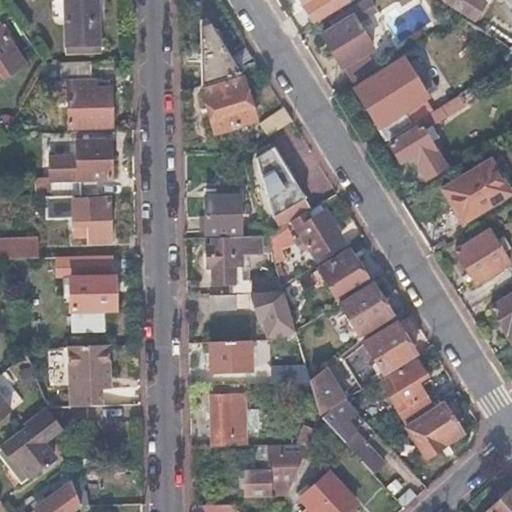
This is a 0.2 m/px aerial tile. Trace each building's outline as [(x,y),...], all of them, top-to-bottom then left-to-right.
[(99,0),(64,0),(66,54),(93,54),(93,47),(101,47),(99,0)] [(300,0),(317,25),(343,9),(337,0),(300,0)] [(340,24),(322,36),(352,86),(372,73),(362,57),(373,49),(357,23),(375,11),(367,0),(365,0),(337,20),(340,24)] [(475,0),(439,0),(472,22),(484,6),(475,0)] [(211,28),(200,29),(201,88),(242,75),(211,28)] [(0,69),(5,77),(24,65),(0,29),(0,69)] [(511,55),(491,41),(482,55),(502,69),(511,63),(511,55)] [(408,57),(355,90),(387,142),(395,137),(413,125),(406,115),(433,98),(408,57)] [(63,102),(69,102),(70,129),(115,127),(113,87),(92,88),(91,63),(61,65),(63,102)] [(243,80),(203,93),(216,133),(257,120),(243,80)] [(474,101),(467,91),(440,108),(446,119),(474,101)] [(440,108),(433,98),(406,115),(413,125),(440,108)] [(413,125),(395,137),(398,141),(389,146),(401,164),(411,158),(426,182),(446,169),(423,133),(446,119),(440,108),(413,125)] [(293,123),(288,114),(264,131),(269,140),(293,123)] [(78,160),(51,161),(52,180),(43,180),(44,197),(81,196),(81,180),(112,178),(111,144),(78,144),(78,160)] [(275,149),(258,161),(278,221),(308,201),(275,149)] [(489,160),(442,189),(463,222),(510,193),(489,160)] [(240,200),(207,199),(209,234),(243,235),(240,200)] [(110,200),(74,201),(74,237),(89,237),(89,243),(111,242),(110,200)] [(63,202),(28,203),(28,221),(64,220),(63,202)] [(305,216),(290,226),(313,264),(342,246),(321,213),(308,222),(305,216)] [(0,227),(0,258),(39,257),(38,227),(0,227)] [(265,228),(253,228),(253,239),(268,239),(265,228)] [(283,230),(268,240),(271,248),(277,269),(286,263),(281,255),(293,247),(283,230)] [(489,231),(455,252),(479,291),(511,270),(511,268),(506,258),(511,254),(511,251),(503,237),(496,242),(489,231)] [(253,239),(214,238),(214,285),(235,285),(235,294),(248,294),(285,295),(283,290),(280,280),(263,280),(243,282),(243,256),(263,256),(263,248),(271,248),(268,240),(268,239),(253,239)] [(349,253),(319,273),(340,306),(370,287),(349,253)] [(83,277),(72,277),(73,331),(104,331),(103,311),(116,310),(116,276),(113,276),(112,256),(83,257),(83,277)] [(286,263),(277,269),(279,277),(291,270),(286,263)] [(370,287),(340,306),(361,339),(390,321),(389,319),(394,316),(383,299),(379,301),(370,287)] [(285,295),(248,294),(257,324),(263,325),(267,339),(297,336),(296,335),(285,295)] [(238,297),(209,297),(209,317),(238,317),(238,297)] [(511,298),(493,311),(511,341),(511,298)] [(366,345),(369,349),(386,376),(387,377),(415,358),(408,346),(412,343),(401,326),(401,325),(395,329),(393,328),(366,345)] [(109,342),(67,344),(70,403),(102,403),(101,387),(110,387),(109,342)] [(249,342),(211,342),(211,371),(250,371),(249,342)] [(298,342),(286,342),(288,376),(292,376),(292,363),(305,362),(298,342)] [(418,362),(383,384),(408,425),(433,409),(417,383),(427,377),(418,362)] [(2,371),(0,372),(0,415),(24,396),(2,371)] [(307,371),(299,371),(299,384),(311,384),(311,382),(307,371)] [(311,382),(311,384),(320,414),(346,397),(326,371),(311,382)] [(231,394),(210,394),(211,447),(247,446),(246,433),(259,433),(259,413),(245,413),(245,396),(231,396),(231,394)] [(346,397),(323,417),(362,461),(374,451),(357,432),(357,428),(350,420),(360,412),(346,397)] [(24,420),(29,426),(0,450),(0,453),(22,481),(51,458),(39,444),(61,426),(43,404),(24,420)] [(408,425),(407,426),(426,458),(442,448),(440,443),(458,432),(441,404),(433,409),(408,425)] [(314,429),(305,425),(299,440),(292,440),(292,445),(308,444),(314,429)] [(243,472),(244,496),(272,495),(287,494),(293,480),(308,444),(292,445),(270,445),(270,471),(243,472)] [(344,511),(356,502),(330,472),(301,497),(308,505),(301,511),(344,511)] [(123,479),(71,477),(31,511),(67,511),(81,501),(123,504),(123,479)] [(511,511),(511,492),(495,508),(498,511),(511,511)]
